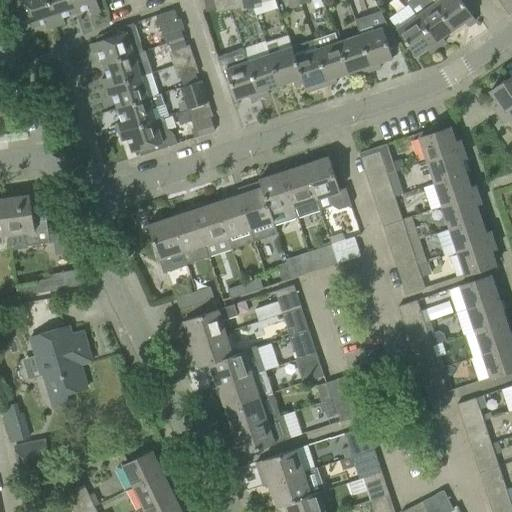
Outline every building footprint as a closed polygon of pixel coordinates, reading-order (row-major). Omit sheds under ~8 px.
[(55,26),(46,0),(8,0),(14,17),(26,13),(31,28),(44,24),(46,29),(55,26)] [(75,13),(70,0),(46,0),(55,26),(64,23),(63,18),(75,13)] [(100,12),(95,0),(70,0),(75,13),(88,9),(90,15),(100,12)] [(214,10),(212,0),(203,0),(206,12),(214,10)] [(453,30),(434,3),(432,0),(409,0),(406,2),(416,16),(437,47),(445,42),(442,38),(453,30)] [(460,0),(438,0),(437,1),(434,3),(453,30),(464,22),(467,27),(475,21),(460,0)] [(511,0),(497,0),(508,15),(511,12),(511,0)] [(177,19),(173,10),(155,16),(162,37),(166,36),(168,43),(183,38),(181,31),(184,30),(180,18),(177,19)] [(437,47),(416,16),(396,30),(415,57),(426,49),(429,53),(437,47)] [(142,51),(133,23),(119,28),(112,31),(114,36),(89,44),(92,54),(98,52),(102,65),(142,51)] [(392,59),(386,40),(382,27),(359,35),(371,71),(380,68),(379,63),(392,59)] [(371,71),(359,35),(338,42),(348,73),(361,69),(362,74),(371,71)] [(186,46),(183,38),(168,43),(171,51),(186,46)] [(328,85),(316,49),(313,40),(291,47),(295,56),(294,56),(303,83),(302,83),(304,88),(305,87),(306,92),(328,85)] [(295,56),(291,47),(279,51),(276,42),(266,46),(269,54),(279,85),(292,81),(294,86),(302,83),(303,83),(294,56),(295,56)] [(348,73),(338,42),(316,49),(328,85),(337,82),(335,77),(348,73)] [(151,73),(148,61),(144,51),(142,51),(102,65),(106,78),(101,79),(104,89),(140,77),(151,73)] [(279,85),(269,54),(247,62),(259,97),(268,94),(267,89),(279,85)] [(259,97),(247,62),(225,69),(235,100),(248,95),(250,101),(259,97)] [(151,73),(140,77),(104,89),(107,98),(112,96),(117,109),(148,98),(147,97),(158,94),(151,73)] [(198,81),(195,74),(180,79),(182,86),(198,81)] [(499,115),(511,105),(511,75),(489,92),(498,104),(494,107),(499,115)] [(187,110),(208,103),(201,80),(198,81),(182,86),(180,87),(187,110)] [(155,120),(151,110),(165,105),(161,93),(158,94),(147,97),(148,98),(117,109),(121,121),(115,123),(118,132),(155,120)] [(212,116),(208,103),(187,110),(192,123),(194,131),(197,129),(199,136),(214,131),(209,117),(212,116)] [(511,105),(499,115),(504,123),(509,120),(511,124),(511,105)] [(162,118),(155,121),(155,120),(118,132),(121,142),(127,140),(131,153),(138,151),(140,156),(177,144),(174,135),(168,130),(166,130),(162,118)] [(417,133),(426,161),(462,149),(459,140),(454,141),(450,127),(438,131),(436,127),(417,133)] [(386,148),(360,157),(367,180),(394,171),(386,148)] [(465,158),(462,149),(426,161),(434,184),(465,173),(460,160),(465,158)] [(339,190),(334,176),(328,157),(304,164),(319,210),(333,205),(338,209),(350,204),(345,188),(339,190)] [(319,210),(304,164),(282,172),(293,206),(296,217),(319,210)] [(293,206),(282,172),(258,180),(261,187),(270,213),(271,213),(273,221),(274,225),(296,217),(293,206)] [(469,187),(465,173),(434,184),(442,206),(477,195),(474,185),(469,187)] [(270,213),(261,187),(259,182),(244,187),(246,192),(239,195),(250,229),(263,225),(273,221),(271,213),(270,213)] [(394,197),(390,185),(384,188),(371,192),(375,203),(394,197)] [(43,202),(42,202),(30,204),(29,195),(2,199),(8,235),(22,233),(26,246),(49,243),(43,202)] [(250,229),(239,195),(216,202),(227,236),(250,229)] [(480,204),(477,195),(442,206),(449,229),(480,219),(475,205),(480,204)] [(398,208),(394,197),(375,203),(379,214),(398,208)] [(227,236),(216,202),(193,210),(204,244),(227,236)] [(204,244),(193,210),(170,217),(182,252),(204,244)] [(182,252),(170,217),(147,225),(158,259),(182,252)] [(485,233),(480,219),(449,229),(457,252),(493,240),(489,231),(485,233)] [(409,243),(405,231),(386,237),(390,249),(409,243)] [(360,255),(353,236),(331,244),(337,263),(360,255)] [(496,249),(493,240),(457,252),(464,275),(476,271),(495,265),(490,251),(496,249)] [(412,254),(409,243),(390,249),(394,260),(412,254)] [(337,263),(331,244),(308,251),(314,270),(337,263)] [(314,270),(308,251),(285,259),(286,262),(292,278),(314,270)] [(286,262),(278,265),(283,281),(292,278),(286,262)] [(61,277),(36,281),(38,293),(63,288),(83,284),(80,269),(60,272),(61,277)] [(495,290),(490,275),(459,285),(467,309),(503,297),(500,288),(495,290)] [(260,277),(242,283),(246,294),(263,288),(260,277)] [(423,288),(420,278),(401,283),(405,293),(423,288)] [(246,294),(242,283),(226,288),(230,299),(246,294)] [(297,294),(294,284),(275,290),(278,300),(297,294)] [(179,309),(214,298),(210,286),(175,298),(179,309)] [(506,306),(503,297),(467,309),(474,332),(505,321),(501,308),(506,306)] [(183,321),(218,309),(214,298),(179,309),(183,321)] [(421,311),(417,299),(398,306),(402,318),(421,311)] [(226,333),(222,320),(237,315),(233,304),(218,309),(183,321),(187,335),(181,337),(184,346),(226,333)] [(309,331),(306,320),(287,327),(290,337),(309,331)] [(511,334),(510,335),(505,321),(474,332),(482,354),(511,344),(511,334)] [(37,355),(53,408),(68,404),(65,394),(86,388),(79,365),(83,364),(82,359),(89,357),(82,332),(71,335),(68,326),(29,337),(35,356),(37,355)] [(312,340),(309,331),(290,337),(293,346),(312,340)] [(233,355),(226,333),(184,346),(187,356),(193,354),(198,367),(203,366),(209,364),(209,363),(233,355)] [(432,346),(428,334),(409,341),(413,352),(432,346)] [(511,344),(482,354),(490,378),(511,370),(511,344)] [(436,357),(432,346),(413,352),(417,364),(436,357)] [(256,347),(245,351),(233,355),(209,363),(209,364),(203,366),(210,388),(253,374),(264,370),(256,347)] [(324,375),(321,366),(301,373),(304,381),(324,375)] [(272,393),(264,370),(253,374),(210,388),(214,398),(220,395),(224,409),(260,396),(272,393)] [(349,374),(348,375),(337,378),(345,402),(348,410),(337,414),(339,421),(362,414),(357,398),(349,374)] [(345,402),(337,378),(325,382),(330,398),(333,406),(345,402)] [(447,391),(443,379),(424,386),(428,398),(447,391)] [(330,398),(325,382),(316,385),(322,401),(330,398)] [(268,419),(260,396),(224,409),(229,422),(222,424),(225,434),(268,419)] [(336,414),(333,406),(330,398),(322,401),(327,417),(336,414)] [(479,410),(475,398),(457,404),(461,416),(479,410)] [(348,410),(345,402),(333,406),(336,414),(337,414),(348,410)] [(299,411),(288,412),(292,437),(303,435),(299,411)] [(19,415),(5,419),(12,442),(29,437),(22,414),(19,415)] [(282,414),(268,419),(225,434),(229,443),(230,443),(234,456),(240,454),(240,455),(274,443),(289,438),(282,414)] [(370,436),(366,426),(344,434),(347,443),(370,436)] [(487,432),(468,438),(472,450),(491,443),(487,432)] [(50,466),(44,440),(15,447),(20,473),(50,466)] [(495,455),(491,443),(472,450),(476,461),(495,455)] [(304,472),(296,450),(296,449),(255,462),(263,486),(269,484),(304,472)] [(165,472),(161,463),(158,464),(151,451),(122,465),(133,487),(165,472)] [(382,472),(378,462),(355,469),(358,479),(363,477),(363,478),(382,472)] [(311,494),(318,492),(324,490),(317,468),(304,472),(269,484),(276,507),(284,505),(284,504),(311,495),(311,494)] [(173,494),(167,482),(169,480),(165,472),(133,487),(143,509),(173,494)] [(385,481),(382,472),(363,478),(366,487),(385,481)] [(506,489),(502,478),(483,484),(487,495),(506,489)] [(88,496),(83,485),(65,494),(71,505),(88,496)] [(509,501),(506,489),(487,495),(490,507),(509,501)] [(443,490),(435,494),(445,511),(452,508),(443,490)] [(324,511),(318,492),(311,494),(311,495),(284,504),(284,505),(286,511),(324,511)] [(184,511),(182,506),(179,507),(173,494),(143,509),(144,511),(184,511)]
